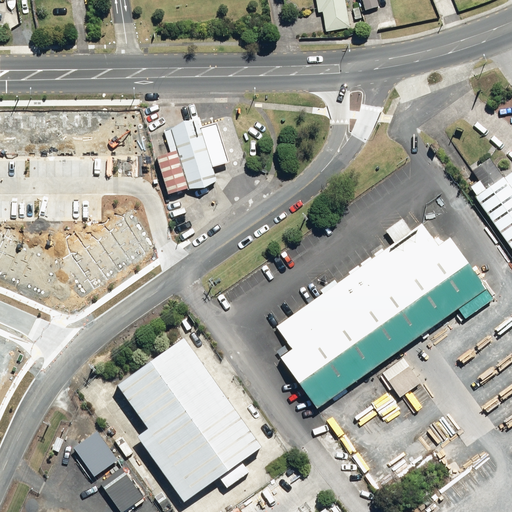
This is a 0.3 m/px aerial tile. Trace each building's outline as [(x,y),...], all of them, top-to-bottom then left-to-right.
[(322,13),(326,34),(350,29),(344,0),(315,0),(318,14),(322,13)] [(360,0),(365,12),(378,7),(375,0),(360,0)] [(473,0),(457,0),(461,9),(475,4),(473,0)] [(350,30),(351,35),(358,33),(356,25),(350,26),(351,30),(350,30)] [(170,128),(189,189),(215,180),(210,165),(226,160),(219,136),(203,141),(201,135),(198,137),(193,121),(170,128)] [(154,156),(166,194),(186,188),(174,150),(154,156)] [(511,258),(511,259),(511,258),(511,174),(510,172),(503,177),(489,158),(471,171),(478,180),(468,186),(475,195),(474,197),(511,250),(511,258)] [(92,226),(110,221),(107,209),(128,203),(118,168),(106,172),(105,167),(79,174),(85,193),(72,196),(82,229),(92,226)] [(154,188),(136,193),(143,213),(160,207),(154,188)] [(110,221),(92,226),(93,228),(74,234),(81,258),(101,252),(100,249),(104,247),(106,253),(119,249),(117,243),(139,236),(133,214),(110,221)] [(279,357),(314,407),(456,308),(464,318),(491,299),(448,237),(436,245),(420,224),(410,231),(401,218),(385,229),(394,242),(336,283),(334,280),(320,290),(322,294),(275,327),(291,349),(279,357)] [(134,436),(181,502),(258,447),(181,337),(114,384),(145,428),(134,436)] [(386,370),(399,390),(415,379),(402,359),(386,370)] [(85,441),(70,433),(60,452),(76,460),(85,441)] [(127,444),(120,449),(149,491),(156,486),(127,444)] [(124,460),(115,447),(106,453),(129,485),(138,479),(124,460)] [(143,490),(135,496),(147,511),(148,511),(156,506),(143,490)] [(129,498),(123,506),(130,511),(134,511),(139,506),(129,498)] [(123,511),(125,510),(114,501),(108,509),(111,511),(123,511)]
